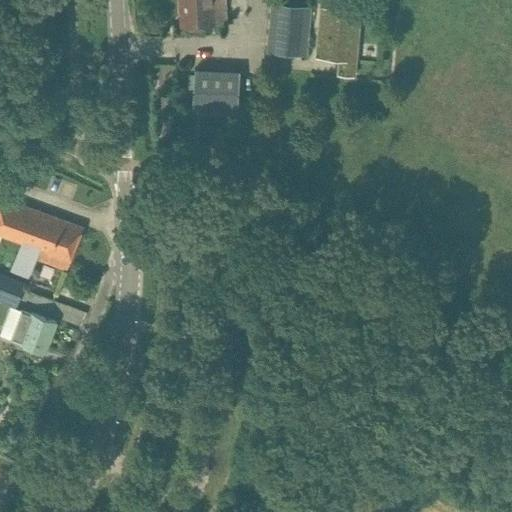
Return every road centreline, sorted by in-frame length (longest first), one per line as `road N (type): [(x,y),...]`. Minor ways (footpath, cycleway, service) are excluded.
road 1 (unclassified): [(71,511),(120,361),(129,282),(115,0)]
road 2 (unknown): [(118,62),(226,61),(233,0)]
road 3 (unknown): [(127,234),(0,208)]
